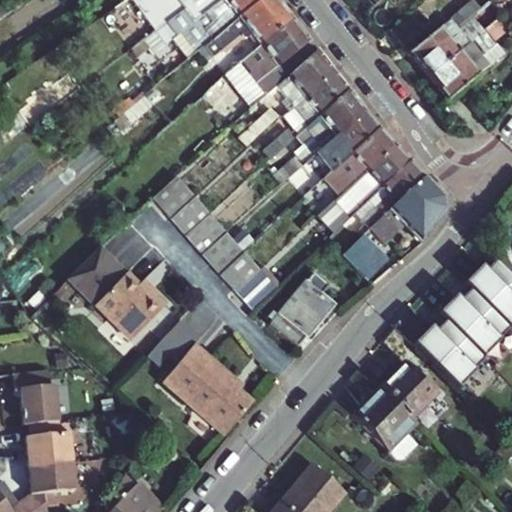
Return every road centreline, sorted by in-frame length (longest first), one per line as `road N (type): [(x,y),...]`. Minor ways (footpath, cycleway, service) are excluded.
road 1 (tertiary): [(209,511),(476,200)]
road 2 (residential): [(476,200),(435,163),(314,0)]
